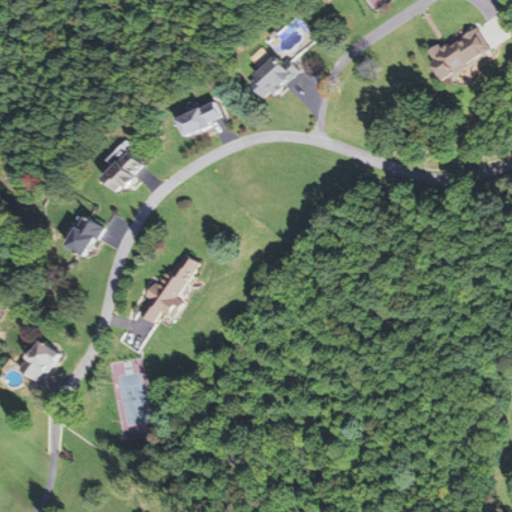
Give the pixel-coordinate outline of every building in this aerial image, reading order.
[(491,52),(477,28),(432,55),(446,79),(491,52)] [(297,74),(278,55),(251,82),(270,101),(297,74)] [(180,118),(188,137),(226,119),(218,101),(180,118)] [(105,177),(122,194),(149,167),(132,151),(105,177)] [(88,257),(107,228),(86,214),(67,244),(88,257)] [(142,314),(158,325),(166,312),(177,320),(188,304),(180,299),(203,265),(184,251),(142,314)] [(21,368),(40,384),(64,356),(45,340),(21,368)]
